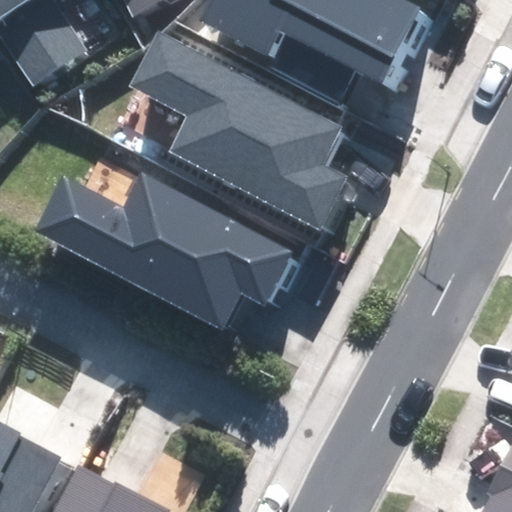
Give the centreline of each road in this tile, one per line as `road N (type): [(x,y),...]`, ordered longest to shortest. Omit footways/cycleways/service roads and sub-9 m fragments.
road 1 (residential): [(349,452),(0,263)]
road 2 (residential): [(349,452),(511,147)]
